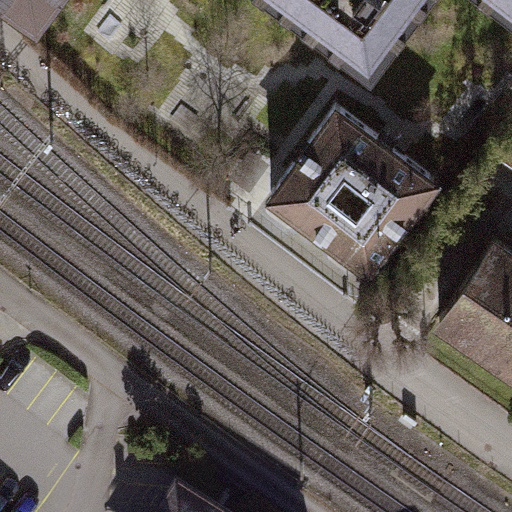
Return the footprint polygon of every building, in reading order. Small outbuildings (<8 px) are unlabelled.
[(18,0),(41,16),(53,0),(18,0)] [(511,35),(511,0),(265,0),(369,75),(423,0),(463,0),(511,35)] [(429,173),(336,108),(279,189),(372,254),(429,173)] [(511,138),(500,157),(511,163),(511,138)] [(511,235),(503,230),(451,318),(511,353),(511,235)]
